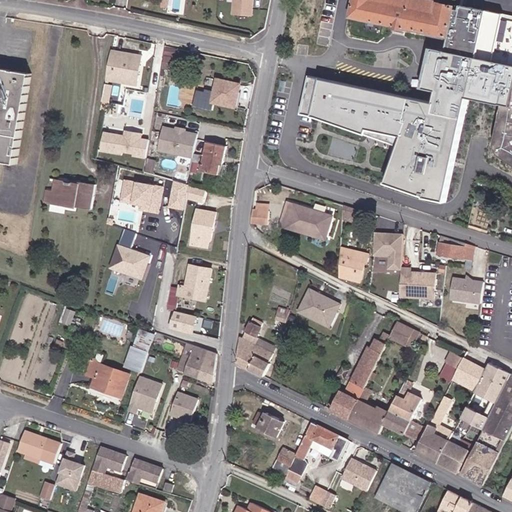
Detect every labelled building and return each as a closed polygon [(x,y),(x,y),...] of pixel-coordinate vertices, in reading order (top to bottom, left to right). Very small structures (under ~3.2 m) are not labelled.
[(251,15),(252,0),(233,0),(232,14),(251,15)] [(302,0),(298,25),(315,28),(319,0),(302,0)] [(339,24),(341,0),(323,0),(322,22),(339,24)] [(448,38),(452,20),(454,7),(435,4),(435,1),(428,0),(355,0),(351,17),(394,27),(394,29),(405,31),(405,29),(448,38)] [(385,189),(446,203),(471,94),(466,93),(485,12),(457,5),(446,54),(427,50),(417,90),(434,94),(432,103),(307,74),(298,114),(396,137),(385,189)] [(511,17),(485,12),(466,93),(471,94),(505,101),(502,114),(501,119),(500,125),(498,132),(498,137),(499,146),(502,154),(504,158),(506,160),(508,163),(511,166),(511,17)] [(141,56),(111,51),(106,80),(136,85),(141,56)] [(177,59),(164,57),(162,66),(175,68),(177,59)] [(32,74),(1,69),(0,77),(0,160),(17,164),(32,74)] [(214,93),(206,91),(204,100),(234,107),(239,85),(217,80),(214,93)] [(198,134),(163,127),(158,150),(193,158),(198,134)] [(103,149),(151,157),(155,134),(129,130),(128,133),(107,129),(103,149)] [(223,164),(227,147),(207,143),(201,170),(223,175),(225,165),(223,164)] [(126,177),(123,200),(144,203),(143,209),(164,212),(168,183),(126,177)] [(53,192),(47,191),(45,202),(77,207),(92,209),(95,185),(82,182),(81,185),(55,180),(53,192)] [(205,193),(191,190),(189,199),(203,203),(205,193)] [(289,206),(283,225),(327,240),(333,221),(289,206)] [(360,212),(344,207),(344,217),(358,221),(360,212)] [(216,214),(197,210),(191,245),(207,248),(208,241),(211,241),(216,214)] [(271,213),(253,211),(252,224),(269,227),(271,213)] [(358,221),(344,217),(344,223),(357,226),(358,221)] [(327,240),(283,225),(281,229),(325,244),(327,240)] [(119,246),(112,267),(141,278),(149,257),(130,250),(135,234),(125,230),(119,246)] [(404,235),(375,233),(374,256),(390,257),(389,269),(402,269),(402,268),(404,235)] [(471,246),(442,237),(439,256),(470,260),(471,246)] [(370,259),(342,254),(340,276),(347,278),(361,283),(365,272),(366,265),(369,265),(370,259)] [(205,289),(208,289),(212,270),(190,266),(186,287),(179,286),(178,294),(203,299),(205,289)] [(411,269),(402,268),(400,297),(435,299),(436,274),(411,272),(411,269)] [(450,300),(481,304),(484,283),(453,279),(450,300)] [(324,315),(333,319),(340,305),(308,290),(297,313),(320,324),(324,315)] [(188,332),(193,315),(178,311),(173,327),(188,332)] [(333,319),(324,315),(320,324),(328,328),(333,319)] [(244,339),(240,337),(237,365),(264,378),(271,364),(269,363),(273,354),(255,345),(259,337),(257,335),(262,327),(259,326),(261,322),(256,319),(254,323),(252,322),(244,339)] [(414,331),(398,323),(391,337),(390,339),(406,346),(414,331)] [(125,367),(141,373),(149,349),(154,334),(148,332),(142,350),(131,346),(125,367)] [(390,339),(391,337),(389,335),(384,343),(378,340),(373,349),(370,348),(346,394),(341,391),(331,411),(349,420),(364,390),(366,386),(390,339)] [(180,340),(177,349),(183,351),(178,370),(185,372),(194,345),(180,340)] [(185,373),(213,383),(217,353),(194,345),(185,372),(185,373)] [(458,368),(463,358),(451,352),(446,363),(448,363),(458,368)] [(91,360),(86,374),(95,378),(92,387),(122,397),(130,374),(100,364),(99,360),(97,358),(95,358),(93,359),(91,360)] [(462,381),(471,363),(464,360),(459,369),(455,377),(462,381)] [(455,377),(459,369),(458,368),(448,363),(441,378),(452,383),(455,377)] [(462,381),(477,388),(484,375),(486,371),(471,363),(462,381)] [(511,374),(490,364),(486,371),(484,375),(477,388),(462,419),(484,430),(511,374)] [(511,430),(511,374),(484,430),(507,441),(511,430)] [(140,377),(128,411),(137,414),(138,410),(138,408),(144,410),(154,413),(163,385),(140,377)] [(414,385),(406,381),(400,394),(392,410),(400,414),(399,415),(412,422),(423,400),(410,394),(414,385)] [(364,390),(349,420),(380,435),(385,425),(391,413),(380,408),(378,411),(366,405),(368,401),(372,394),(364,390)] [(179,392),(171,415),(192,422),(200,399),(179,392)] [(453,400),(446,396),(439,410),(445,414),(453,400)] [(380,408),(368,401),(366,405),(378,411),(380,408)] [(426,428),(412,422),(399,415),(400,414),(392,410),(391,413),(385,425),(419,441),(426,428)] [(432,425),(419,448),(442,459),(450,442),(451,442),(453,437),(455,433),(440,425),(445,414),(439,410),(432,425)] [(284,421),(266,413),(265,415),(259,412),(253,424),(259,427),(257,430),(276,438),(284,421)] [(338,437),(311,423),(297,453),(290,469),(299,473),(312,449),(329,457),(338,437)] [(62,444),(26,432),(19,452),(27,454),(26,458),(39,463),(41,459),(55,464),(62,444)] [(348,441),(338,437),(329,457),(338,462),(348,441)] [(451,442),(471,452),(473,447),(453,437),(451,442)] [(0,472),(11,443),(1,440),(0,443),(0,472)] [(479,441),(462,475),(484,486),(501,453),(479,441)] [(442,459),(439,464),(460,474),(471,452),(451,442),(450,442),(442,459)] [(290,469),(297,453),(284,446),(274,465),(288,472),(290,469)] [(93,470),(105,474),(108,466),(122,471),(128,456),(102,447),(93,470)] [(68,454),(58,483),(84,491),(93,462),(68,454)] [(136,459),(128,481),(129,482),(138,459),(136,459)] [(129,482),(139,485),(142,476),(159,483),(163,468),(138,459),(129,482)] [(368,491),(377,472),(352,459),(342,478),(368,491)] [(397,461),(380,498),(412,511),(422,511),(437,479),(397,461)] [(78,511),(93,511),(94,511),(88,508),(96,484),(116,490),(120,479),(105,474),(93,470),(78,511)] [(43,496),(52,500),(57,486),(48,482),(43,496)] [(174,485),(167,483),(165,490),(172,492),(174,485)] [(321,506),(327,492),(315,486),(308,500),(321,506)] [(469,511),(474,503),(449,491),(437,511),(445,511),(446,511),(448,511),(469,511)] [(327,492),(321,506),(326,508),(330,510),(336,496),(327,492)] [(11,511),(15,498),(2,494),(0,500),(0,511),(11,511)] [(161,511),(165,503),(141,494),(134,511),(161,511)] [(272,511),(252,503),(251,505),(265,511),(272,511)] [(491,511),(474,503),(469,511),(491,511)]
